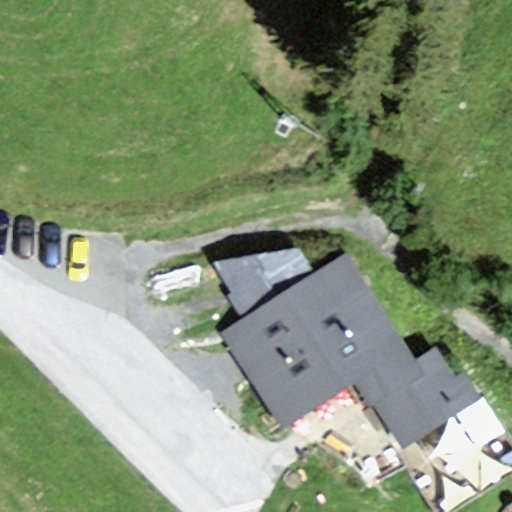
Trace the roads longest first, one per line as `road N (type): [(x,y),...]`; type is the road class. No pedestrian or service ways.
road 1 (track): [(360,208),(110,247),(0,285)]
road 2 (track): [(208,511),(0,287)]
road 3 (track): [(360,208),(418,0)]
road 4 (track): [(511,347),(481,328),(360,208)]
